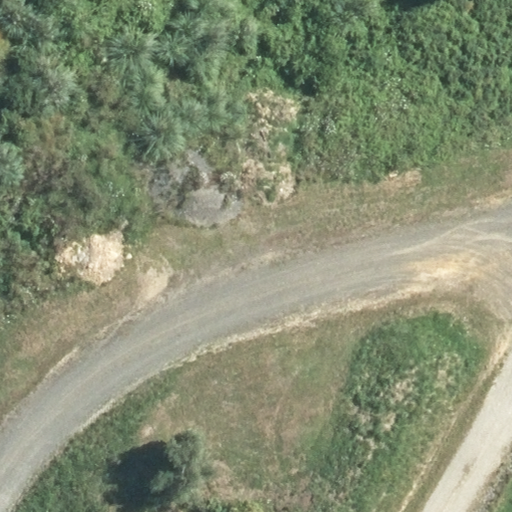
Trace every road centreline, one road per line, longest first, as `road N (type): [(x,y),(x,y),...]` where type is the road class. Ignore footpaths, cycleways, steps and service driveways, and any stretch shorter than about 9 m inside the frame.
road 1 (track): [(0,487),(31,433),(206,303),(455,239),(511,215)]
road 2 (track): [(511,380),(439,511)]
